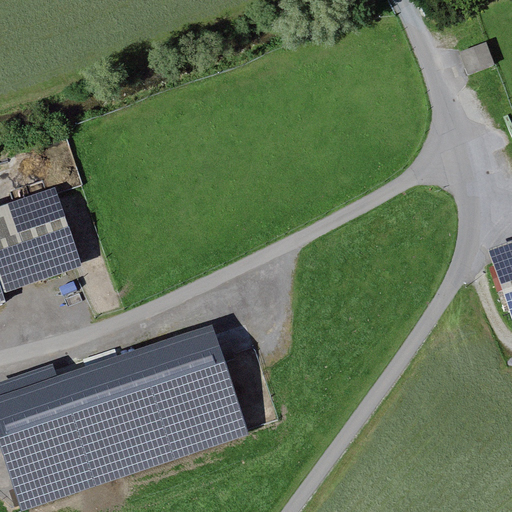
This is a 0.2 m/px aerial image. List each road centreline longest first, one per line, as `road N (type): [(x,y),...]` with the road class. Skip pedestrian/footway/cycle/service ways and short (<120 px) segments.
road 1 (residential): [(401,0),(461,154),(469,228),(454,284)]
road 2 (track): [(454,284),(291,511)]
